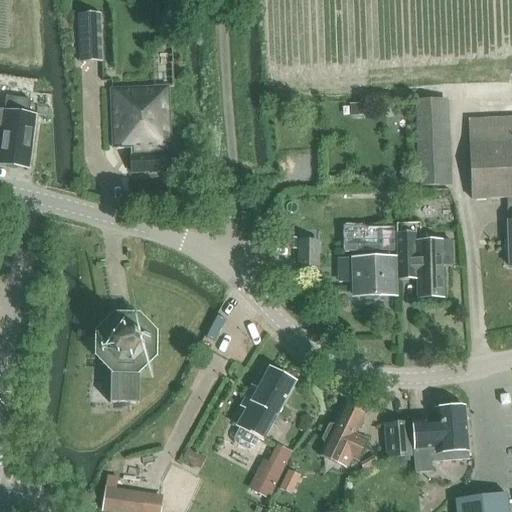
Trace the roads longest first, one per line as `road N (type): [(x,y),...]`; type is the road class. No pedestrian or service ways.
road 1 (tertiary): [(126,223),(182,242),(233,274),(304,347),(340,368),(415,380),(511,364)]
road 2 (unknown): [(469,374),(478,246),(453,124),(469,98),(511,82)]
road 3 (residential): [(33,198),(0,381)]
